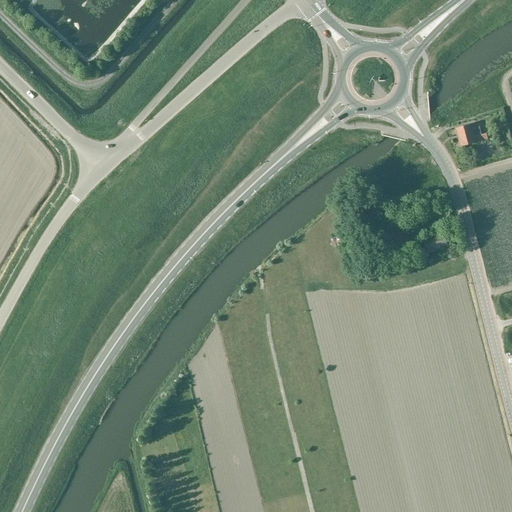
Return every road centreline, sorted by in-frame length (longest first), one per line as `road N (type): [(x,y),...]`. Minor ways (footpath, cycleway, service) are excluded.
road 1 (primary): [(22,511),(113,346),(221,215)]
road 2 (tertiary): [(511,414),(453,186),(394,103)]
road 3 (unclassified): [(112,155),(302,0)]
road 4 (track): [(0,14),(68,79),(86,85),(104,79),(174,0)]
road 5 (unclassified): [(246,0),(112,155)]
road 6 (unclassified): [(0,320),(50,233),(101,167)]
road 7 (primary): [(342,87),(221,215)]
road 8 (primary): [(221,215),(358,107)]
road 9 (unclassified): [(101,167),(0,69)]
